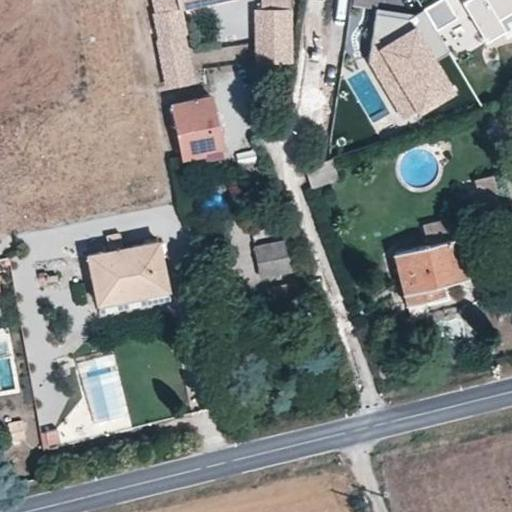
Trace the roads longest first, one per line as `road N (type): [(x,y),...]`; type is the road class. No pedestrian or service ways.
road 1 (unclassified): [(314,0),(291,128),(294,178),(376,424)]
road 2 (tertiary): [(18,511),(352,430)]
road 3 (tertiary): [(376,424),(511,390)]
